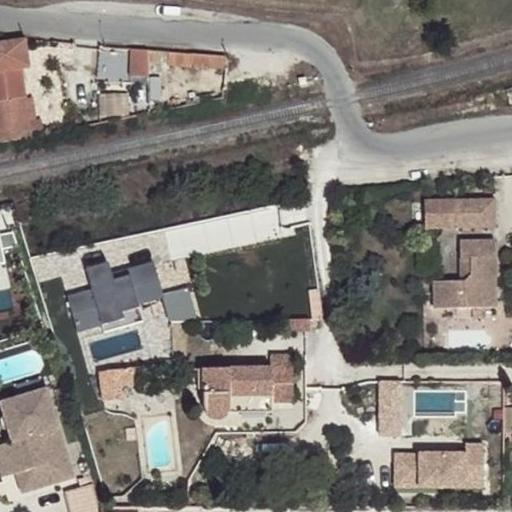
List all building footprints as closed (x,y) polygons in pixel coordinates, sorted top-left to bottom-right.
[(0,146),(31,141),(30,135),(27,119),(24,100),(26,100),(21,68),(13,70),(8,43),(0,44),(0,146)] [(224,68),(224,57),(196,55),(189,54),(189,66),(224,68)] [(27,119),(30,135),(47,132),(45,116),(27,119)] [(428,229),(498,227),(497,199),(428,201),(428,229)] [(163,224),(168,256),(283,240),(278,208),(163,224)] [(463,239),(463,281),(436,281),(436,308),(498,308),(498,239),(463,239)] [(91,285),(67,292),(78,327),(124,314),(122,308),(167,294),(155,253),(108,267),(105,258),(85,264),(91,285)] [(194,286),(167,292),(174,322),(201,316),(194,286)] [(310,329),(310,319),(287,320),(288,330),(310,329)] [(242,413),(264,414),(273,413),(273,404),(294,403),(294,356),(271,356),(271,369),(202,371),(202,410),(204,415),(207,417),(211,420),(215,421),(219,420),(224,418),(228,414),(229,410),(230,405),(242,405),(242,413)] [(119,389),(138,387),(136,370),(101,374),(105,403),(120,402),(119,389)] [(383,383),(383,432),(405,432),(405,383),(383,383)] [(464,414),(465,389),(415,388),(414,413),(464,414)] [(44,487),(74,478),(47,390),(1,404),(12,442),(8,444),(17,475),(37,468),(44,487)] [(17,475),(8,444),(0,446),(0,469),(3,479),(17,475)] [(464,456),(392,455),(392,489),(482,490),(483,446),(464,446),(464,456)] [(23,493),(44,487),(37,468),(17,475),(23,493)]
